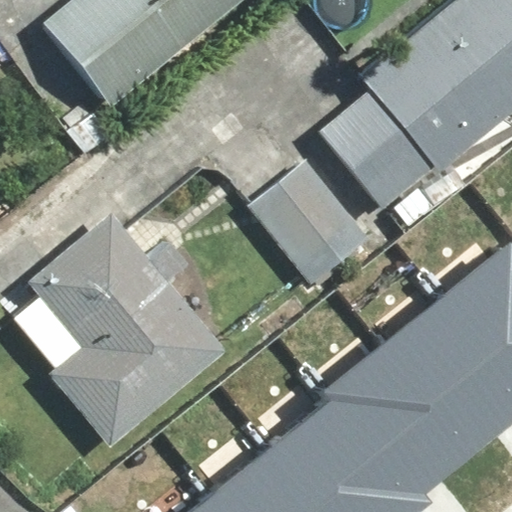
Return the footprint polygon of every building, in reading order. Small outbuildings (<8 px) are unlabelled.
[(104,104),(224,0),(61,0),(34,24),(104,104)] [(511,0),(453,0),(351,82),(359,92),(311,131),(372,207),(422,167),(427,173),(511,105),(511,0)] [(241,206),(289,266),(320,240),(326,247),(355,223),(301,157),(241,206)] [(93,447),(216,356),(164,286),(185,270),(165,242),(144,259),(110,214),(21,280),(32,296),(3,318),(41,368),(37,371),(93,447)] [(373,511),(511,400),(511,262),(499,246),(167,511),(373,511)]
